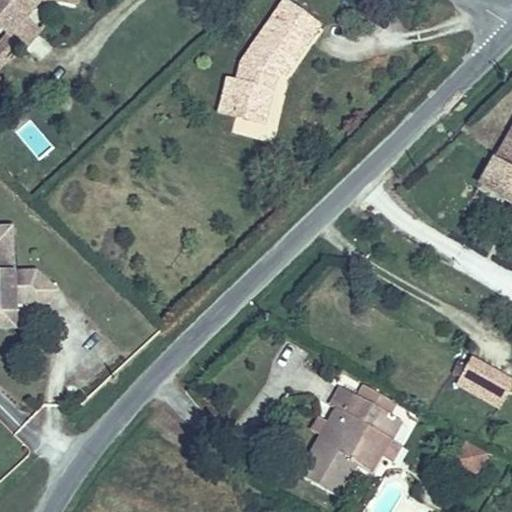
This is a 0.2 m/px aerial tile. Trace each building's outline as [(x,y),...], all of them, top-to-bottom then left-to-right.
[(0,0),(0,16),(6,22),(15,31),(30,16),(28,14),(40,0),(0,0)] [(240,87),(231,118),(264,128),(275,88),(283,78),(286,80),(323,32),(290,7),(246,67),(240,87)] [(240,87),(229,84),(220,115),(231,118),(240,87)] [(511,131),(483,182),(511,197),(511,131)] [(0,310),(14,310),(14,302),(19,296),(37,312),(56,290),(36,272),(12,273),(11,226),(0,226),(0,310)] [(0,327),(15,326),(14,310),(0,310),(0,327)] [(498,410),(511,384),(511,377),(469,354),(452,385),(498,410)] [(361,387),(354,399),(384,415),(390,403),(361,387)] [(333,410),(296,477),(334,498),(353,464),(370,473),(388,440),(386,439),(396,422),(384,415),(354,399),(337,389),(327,407),(333,410)] [(464,441),(454,461),(477,474),(488,454),(464,441)]
